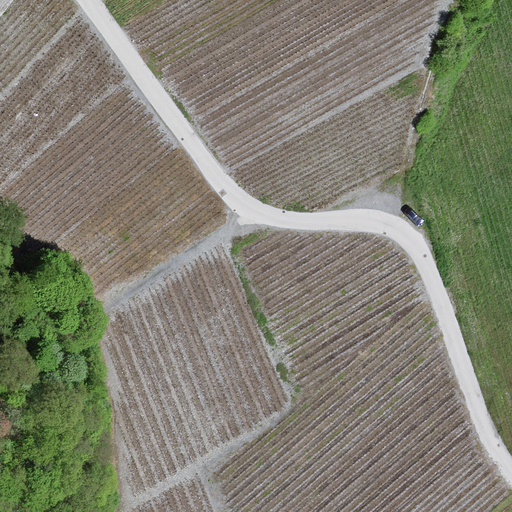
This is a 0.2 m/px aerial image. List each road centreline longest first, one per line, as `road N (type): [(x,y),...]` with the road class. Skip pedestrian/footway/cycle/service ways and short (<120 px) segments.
road 1 (residential): [(88,0),(223,186),(251,209),(300,221),(376,221),(407,236),(427,264),(482,426),(511,475)]
road 2 (track): [(251,209),(87,313)]
